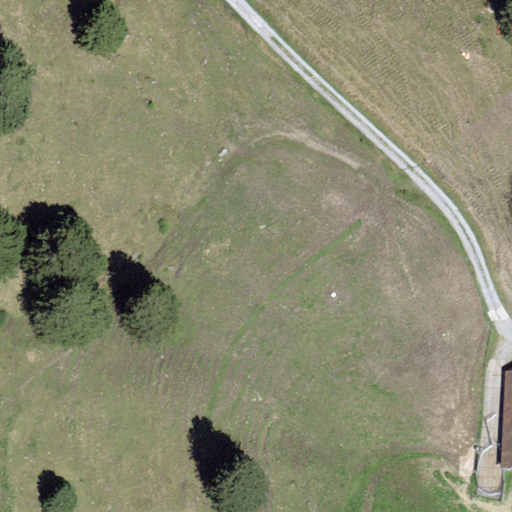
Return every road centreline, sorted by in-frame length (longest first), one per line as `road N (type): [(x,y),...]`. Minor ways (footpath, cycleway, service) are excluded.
road 1 (track): [(238,0),(331,100),(443,193)]
road 2 (track): [(443,193),(483,240),(511,329)]
